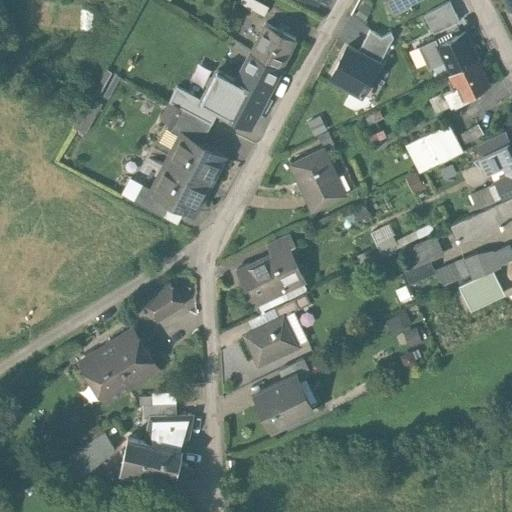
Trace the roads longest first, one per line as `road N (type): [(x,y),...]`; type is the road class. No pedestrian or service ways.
road 1 (track): [(213,232),(221,511)]
road 2 (residential): [(346,0),(213,232)]
road 3 (track): [(213,232),(0,371)]
